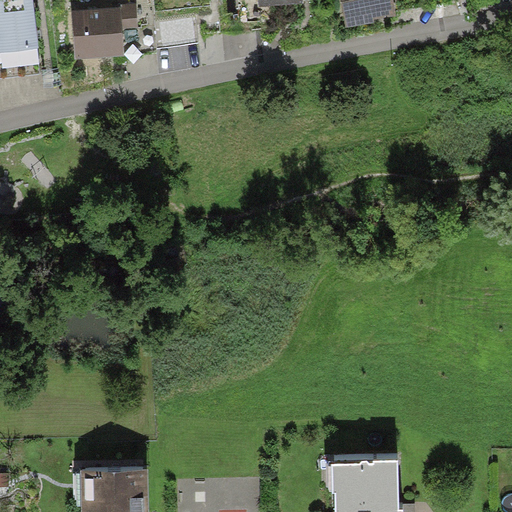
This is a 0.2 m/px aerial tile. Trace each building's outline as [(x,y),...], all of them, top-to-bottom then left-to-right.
[(0,0),(0,59),(37,54),(29,0),(0,0)] [(395,5),(393,0),(343,0),(347,19),(374,13),(374,9),(395,5)] [(138,1),(72,4),(74,48),(125,46),(124,25),(139,24),(138,1)] [(163,39),(200,38),(199,17),(163,18),(163,39)] [(397,456),(330,457),(331,511),(398,511),(398,509),(397,456)] [(146,511),(145,457),(81,460),(82,511),(146,511)] [(9,470),(0,470),(0,483),(9,484),(9,470)]
